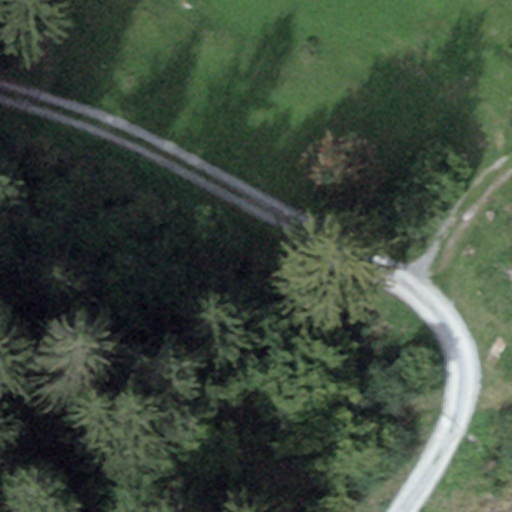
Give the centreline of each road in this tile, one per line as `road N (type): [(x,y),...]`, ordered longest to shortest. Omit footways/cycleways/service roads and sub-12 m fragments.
road 1 (track): [(0,85),(413,290),(454,335),(456,410),(393,511)]
road 2 (track): [(413,290),(480,184),(511,155)]
